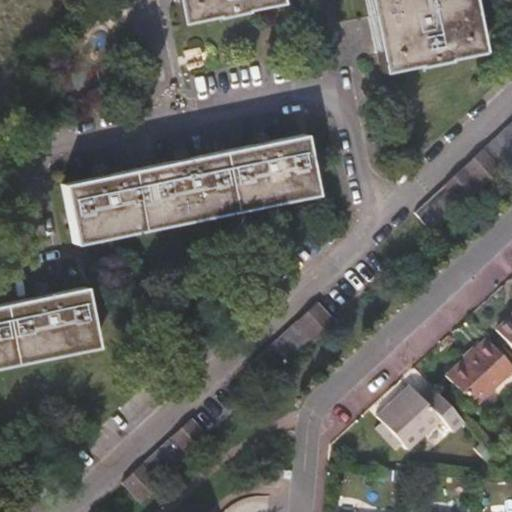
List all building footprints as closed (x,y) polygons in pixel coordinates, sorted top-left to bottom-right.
[(277,2),(276,0),(172,0),(177,22),(277,2)] [(480,50),(470,0),(365,0),(380,70),(480,50)] [(511,121),(415,211),(434,231),(511,158),(511,121)] [(108,174),(94,177),(59,184),(72,242),(314,193),(301,134),(267,141),(252,144),(187,158),(172,161),(108,174)] [(251,139),(252,144),(267,141),(265,136),(251,139)] [(171,154),(172,161),(187,158),(185,151),(171,154)] [(93,170),(94,177),(108,174),(106,168),(93,170)] [(0,364),(92,347),(80,287),(46,294),(33,297),(0,303),(0,364)] [(32,291),(33,297),(46,294),(45,289),(32,291)] [(249,365),(267,385),(336,321),(318,301),(249,365)] [(471,403),(511,366),(511,365),(485,335),(444,373),(471,403)] [(463,418),(433,384),(423,393),(411,380),(373,415),(401,447),(440,412),(454,426),(463,418)] [(123,481),(141,501),(210,437),(192,417),(123,481)]
